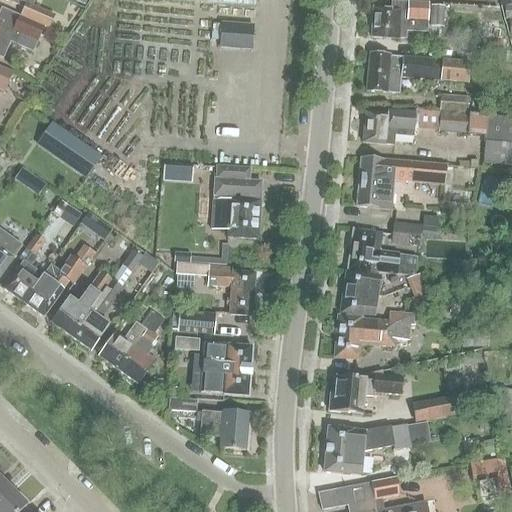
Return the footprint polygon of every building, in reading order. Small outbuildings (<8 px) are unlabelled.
[(31,0),(0,0),(10,4),(10,3),(23,9),(20,18),(47,30),(53,17),(30,7),(33,1),(31,0)] [(149,0),(254,9),(255,0),(149,0)] [(426,27),(428,5),(427,5),(415,4),(391,2),(390,10),(373,9),(371,39),(398,40),(399,26),(427,28),(427,27),(426,27)] [(507,20),(511,20),(511,6),(502,7),(503,20),(507,19),(507,20)] [(442,7),(428,7),(427,27),(441,28),(442,7)] [(482,13),(478,64),(502,67),(504,50),(501,49),(502,33),(497,33),(498,14),(482,13)] [(11,41),(30,49),(40,29),(19,20),(15,30),(0,23),(0,58),(3,60),(11,41)] [(219,48),(243,50),(245,26),(221,24),(219,48)] [(399,96),(401,79),(468,85),(470,65),(389,57),(370,55),(367,92),(399,96)] [(506,88),(508,68),(492,66),(490,87),(506,88)] [(0,90),(5,93),(13,74),(0,68),(0,90)] [(468,98),(438,96),(437,112),(467,114),(468,98)] [(415,113),(387,111),(386,115),(365,114),(362,144),(384,146),(393,146),(394,137),(413,138),(415,113)] [(468,115),(467,117),(439,115),(437,132),(465,134),(465,137),(481,138),(481,143),(482,143),(481,166),(481,167),(511,169),(511,119),(484,117),(468,115)] [(99,159),(49,123),(34,145),(84,180),(99,159)] [(442,186),(444,166),(360,159),(356,208),(391,211),(393,181),(442,186)] [(171,178),(171,166),(163,165),(163,177),(171,178)] [(228,238),(257,240),(259,203),(258,203),(258,200),(259,200),(261,183),(248,182),(249,170),(217,168),(216,180),(214,180),(213,200),(211,231),(228,232),(228,238)] [(22,170),(14,181),(26,189),(34,178),(22,170)] [(80,215),(59,201),(50,215),(70,229),(80,215)] [(102,223),(93,235),(103,243),(112,231),(102,223)] [(420,227),(391,224),(389,245),(417,248),(420,227)] [(379,253),(382,235),(352,231),(346,273),(376,277),(376,273),(396,275),(399,255),(379,253)] [(0,277),(13,259),(12,258),(20,247),(0,232),(0,277)] [(43,277),(41,276),(30,268),(37,259),(35,257),(45,243),(36,236),(26,251),(30,254),(17,271),(3,290),(23,305),(43,277)] [(491,246),(500,254),(508,245),(499,237),(491,246)] [(130,251),(133,247),(122,239),(115,249),(126,257),(130,251)] [(73,284),(85,268),(94,255),(83,247),(74,260),(68,256),(56,272),(48,267),(41,276),(43,277),(23,305),(43,319),(57,299),(69,281),(73,284)] [(141,259),(130,251),(126,257),(119,267),(129,274),(141,259)] [(174,254),(174,264),(190,265),(190,263),(190,258),(191,255),(174,254)] [(254,275),(230,273),(231,269),(174,265),(173,277),(208,279),(207,287),(231,288),(229,316),(252,317),(254,275)] [(382,278),(376,277),(346,273),(345,273),(342,294),(378,298),(382,278)] [(71,338),(111,282),(100,274),(78,306),(69,300),(51,325),(71,338)] [(410,295),(425,293),(417,275),(404,280),(410,295)] [(107,328),(99,322),(121,290),(111,282),(71,338),(90,352),(107,328)] [(425,293),(410,295),(412,299),(409,300),(413,311),(430,304),(425,293)] [(375,317),(378,298),(342,294),(339,315),(362,317),(362,316),(375,317)] [(214,315),(177,312),(175,333),(212,336),(214,315)] [(152,349),(150,348),(156,338),(153,336),(163,321),(152,314),(142,328),(147,332),(140,341),(118,372),(137,386),(155,362),(147,356),(152,349)] [(412,327),(413,316),(389,315),(388,324),(361,321),(361,319),(337,318),(334,359),(358,361),(359,346),(393,349),(394,341),(407,342),(409,327),(412,327)] [(147,332),(142,328),(136,324),(124,340),(115,334),(98,358),(118,372),(140,341),(147,332)] [(489,347),(488,330),(473,331),(474,348),(489,347)] [(198,352),(199,340),(175,338),(174,350),(198,352)] [(248,398),(252,349),(227,347),(228,341),(215,340),(215,346),(204,345),(200,394),(248,398)] [(329,413),(362,416),(363,397),(372,398),(373,394),(401,396),(402,379),(382,377),(382,372),(370,375),(370,376),(352,374),(352,380),(336,378),(335,395),(331,395),(329,413)] [(415,423),(471,413),(468,395),(412,406),(415,423)] [(196,413),(197,402),(169,400),(168,411),(196,413)] [(245,452),(248,415),(223,413),(223,415),(201,413),(199,437),(221,439),(220,450),(245,452)] [(363,453),(393,448),(393,451),(410,449),(406,426),(364,433),(353,432),(328,430),(324,474),(349,476),(349,475),(361,476),(363,453)] [(497,457),(496,445),(479,447),(481,459),(497,457)] [(495,468),(494,461),(467,465),(470,483),(493,480),(495,490),(507,488),(503,466),(495,468)] [(374,502),(398,497),(394,480),(371,485),(374,502)] [(375,511),(370,485),(337,491),(340,508),(347,507),(348,511),(375,511)] [(20,511),(26,506),(6,486),(0,491),(0,511),(20,511)] [(322,511),(340,508),(337,491),(318,495),(322,511)] [(426,511),(425,503),(380,511),(426,511)]
